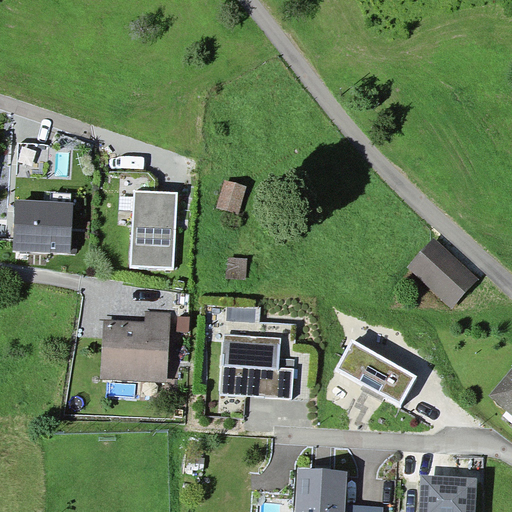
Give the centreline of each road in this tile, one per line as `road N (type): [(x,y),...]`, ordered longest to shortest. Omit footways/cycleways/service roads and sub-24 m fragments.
road 1 (residential): [(511,286),(384,167),(248,0)]
road 2 (residential): [(511,455),(495,442),(285,433)]
road 3 (residential): [(0,101),(187,165)]
